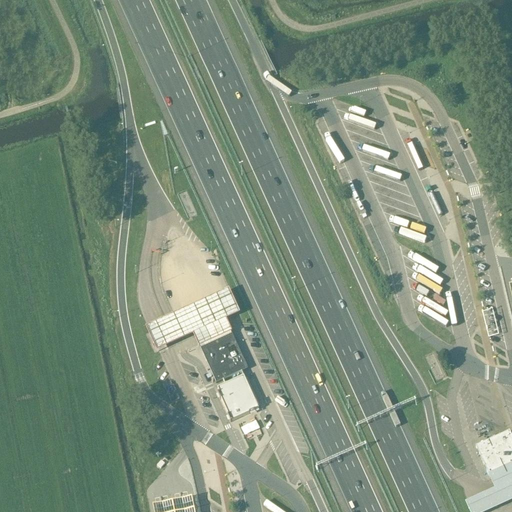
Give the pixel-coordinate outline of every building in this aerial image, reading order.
[(354,126),(352,132),(378,141),(380,136),(354,126)] [(393,169),(394,163),(366,159),(365,165),(393,169)] [(433,273),(436,268),(412,254),(409,259),(433,273)] [(429,302),(422,314),(442,326),(450,314),(439,307),(442,302),(419,287),(415,294),(429,302)] [(195,342),(198,347),(230,331),(228,328),(225,320),(231,318),(237,315),(228,294),(221,297),(212,301),(202,306),(190,312),(177,317),(170,321),(160,325),(153,329),(148,331),(157,350),(161,348),(169,345),(178,340),(185,337),(192,334),(195,342)] [(488,340),(498,338),(492,312),(482,315),(488,340)] [(248,370),(230,331),(198,347),(215,386),(248,370)] [(219,394),(217,394),(220,401),(221,400),(226,412),(227,414),(228,416),(227,416),(228,417),(229,419),(230,423),(259,410),(258,408),(253,397),(244,377),(236,381),(231,383),(217,390),(219,394)] [(476,447),(489,477),(511,466),(511,437),(509,432),(476,447)] [(474,502),(467,505),(469,511),(494,511),(504,507),(511,503),(511,466),(489,477),(493,486),(495,491),(486,496),(474,502)] [(193,511),(191,501),(152,509),(152,511),(193,511)]
